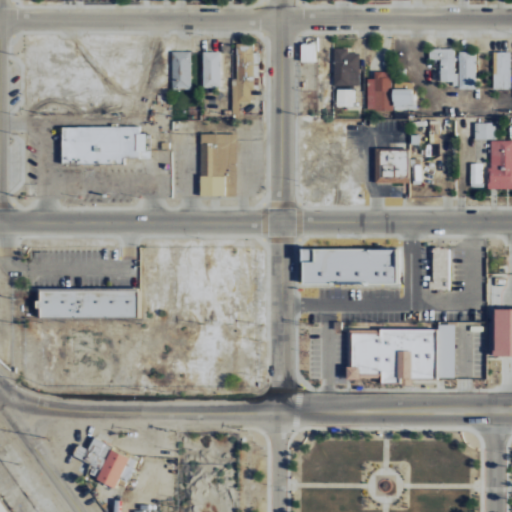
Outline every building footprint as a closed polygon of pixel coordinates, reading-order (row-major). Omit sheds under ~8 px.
[(259,89),(260,52),(254,52),(254,43),(236,43),(234,113),(240,113),(240,101),(251,102),(251,89),(259,89)] [(314,44),(301,44),(301,61),(313,61),(314,44)] [(334,86),(359,85),(359,53),(348,53),(348,48),(333,48),(334,86)] [(455,48),(430,48),(429,59),(433,59),(433,71),(439,71),(438,81),(454,82),(455,48)] [(477,51),(460,50),(459,88),(476,89),(477,51)] [(192,51),(173,51),(172,89),(191,90),(192,51)] [(511,89),(510,51),(493,52),(494,89),(511,89)] [(221,52),(203,52),(204,87),(221,87),(221,52)] [(367,107),(413,106),(413,88),(392,88),(391,71),(374,71),(374,78),(367,78),(367,107)] [(353,88),(335,89),(336,106),(354,106),(353,88)] [(495,139),(495,123),(476,123),(476,139),(495,139)] [(62,163),(123,163),(123,155),(142,155),(142,158),(151,157),(151,145),(145,145),(145,133),(138,133),(138,126),(62,127),(62,163)] [(237,134),(200,133),(199,195),(236,196),(237,134)] [(511,139),(489,140),(489,189),(511,188),(511,139)] [(378,182),(408,183),(409,150),(379,149),(378,182)] [(421,158),(411,159),(412,184),(421,184),(421,158)] [(481,163),(470,163),(471,187),(481,186),(481,163)] [(449,291),(432,291),(432,282),(432,248),(438,248),(441,248),(449,248),(449,291)] [(365,310),(341,311),(341,283),(364,282),(365,310)] [(364,282),(388,282),(388,310),(365,310),(364,282)] [(138,316),(137,288),(39,289),(39,317),(138,316)] [(511,355),(496,355),(496,351),(493,351),(493,315),(500,315),(500,310),(511,310),(511,355)] [(454,379),(436,379),(436,324),(454,324),(454,379)] [(410,379),(410,372),(410,329),(379,329),(379,332),(351,332),(351,364),(350,364),(350,376),(380,376),(380,383),(398,383),(398,379),(404,379),(410,379)] [(410,379),(410,372),(410,329),(436,329),(436,379),(411,379),(410,379)] [(127,458),(112,487),(94,478),(98,470),(89,464),(72,455),(77,444),(86,449),(92,437),(112,447),(110,449),(127,458)]
